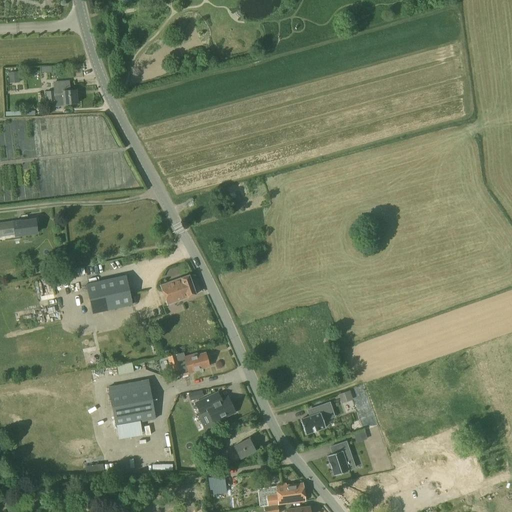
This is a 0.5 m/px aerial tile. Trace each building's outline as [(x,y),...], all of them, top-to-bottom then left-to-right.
[(20,71),(10,72),(11,82),(20,82),(20,71)] [(76,90),(70,90),(70,89),(46,91),(47,104),(52,103),(53,107),(64,106),(64,105),(77,104),(76,90)] [(14,222),(0,223),(0,236),(15,234),(21,234),(21,235),(37,233),(35,220),(19,222),(19,221),(14,222)] [(92,314),(132,305),(126,275),(85,283),(91,310),(86,311),(87,315),(92,314)] [(160,285),(167,305),(196,295),(189,275),(160,285)] [(109,335),(92,337),(93,346),(110,343),(109,335)] [(197,354),(185,357),(184,352),(168,357),(174,379),(189,375),(189,373),(194,372),(194,370),(209,366),(205,353),(197,355),(197,354)] [(136,369),(143,367),(142,360),(134,362),(136,369)] [(119,375),(134,372),(132,363),(117,366),(119,375)] [(148,379),(108,386),(115,427),(156,419),(148,379)] [(353,390),(341,394),(344,403),(356,399),(353,390)] [(190,401),(197,399),(195,392),(188,394),(190,401)] [(212,395),(196,403),(201,413),(207,410),(213,422),(234,412),(227,398),(216,404),(212,395)] [(315,415),(301,419),(306,435),(326,428),(324,421),(335,417),(330,402),(312,408),(315,415)] [(364,432),(354,435),(356,443),(367,439),(364,432)] [(234,446),(236,450),(230,454),(234,461),(240,458),(240,459),(256,450),(249,438),(234,446)] [(329,463),(331,469),(333,476),(346,472),(346,471),(355,468),(346,442),(330,447),(332,455),(327,456),(329,463)] [(214,464),(217,464),(217,444),(205,444),(204,462),(206,462),(206,470),(213,470),(213,467),(214,467),(214,464)] [(276,486),(277,494),(266,495),(268,506),(269,506),(279,504),(305,501),(302,483),(276,486)]
